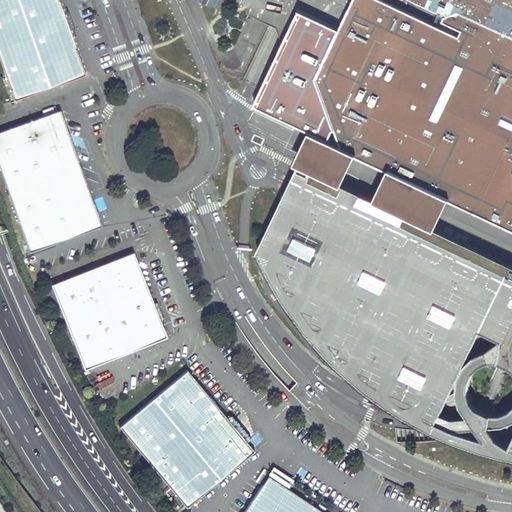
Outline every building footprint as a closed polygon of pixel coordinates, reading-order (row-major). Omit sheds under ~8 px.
[(0,0),(0,56),(15,99),(87,74),(69,24),(59,0),(0,0)] [(198,0),(198,1),(217,11),(222,0),(198,0)] [(511,0),(352,0),(345,16),(342,23),(317,75),(336,131),(340,142),(342,150),(355,154),(378,165),(388,169),(399,175),(395,183),(404,187),(413,191),(416,184),(449,200),(463,206),(478,213),(503,226),(511,230),(511,0)] [(0,164),(10,192),(82,166),(60,108),(24,122),(0,130),(0,164)] [(339,191),(355,154),(342,150),(340,142),(310,128),(294,165),(292,170),(296,172),(339,191)] [(82,166),(10,192),(31,251),(103,225),(102,221),(94,199),(92,192),(82,166)] [(399,175),(388,169),(373,207),(434,236),(449,200),(416,184),(413,191),(404,187),(395,183),(399,175)] [(373,207),(339,191),(296,172),(291,185),(259,253),(264,263),(270,274),(277,287),(283,297),(289,307),(296,317),(303,327),(310,334),(318,344),(325,352),(334,361),(342,369),(350,377),(357,382),(364,388),(373,395),(382,401),(391,408),(400,413),(410,419),(421,425),(431,430),(441,435),(452,439),(463,443),(473,447),(483,451),(494,453),(505,457),(511,458),(511,272),(510,272),(434,236),(373,207)] [(134,251),(52,283),(86,369),(168,336),(134,251)] [(188,369),(120,425),(188,507),(256,450),(188,369)] [(269,475),(244,511),(324,511),(281,483),(269,475)]
